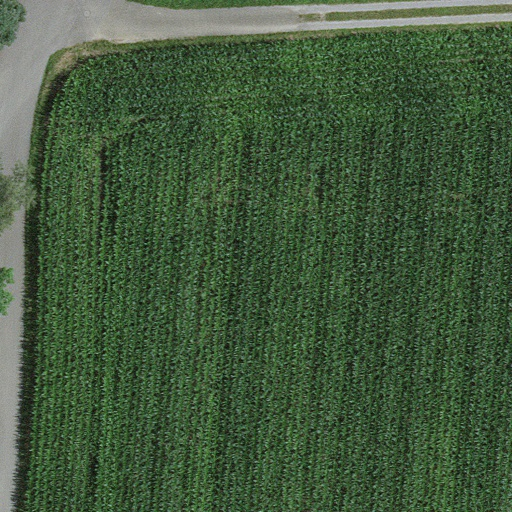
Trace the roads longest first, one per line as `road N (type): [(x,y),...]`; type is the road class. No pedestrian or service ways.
road 1 (track): [(511,6),(29,21)]
road 2 (unclassified): [(40,0),(29,21),(0,339)]
